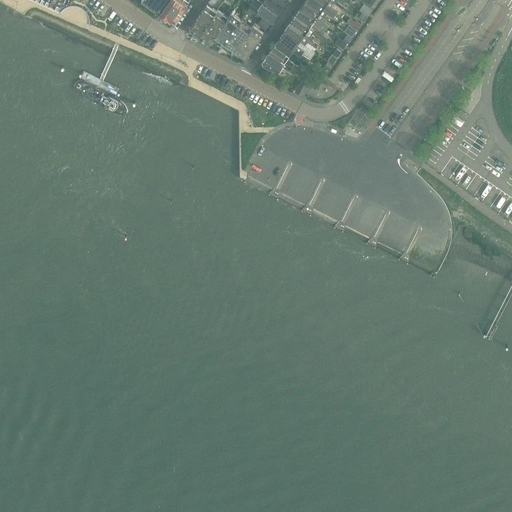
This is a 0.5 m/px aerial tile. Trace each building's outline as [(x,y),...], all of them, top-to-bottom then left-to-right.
[(141,0),(157,12),(166,0),(141,0)] [(173,23),(173,24),(189,2),(186,0),(168,0),(159,13),(167,19),(167,21),(170,23),(173,23)] [(252,0),(250,4),(272,20),(277,13),(259,0),(252,0)] [(259,0),(277,13),(282,6),(273,0),(259,0)] [(306,0),(304,3),(325,17),(327,14),(333,18),(335,15),(314,0),(306,0)] [(314,0),(335,15),(338,11),(332,7),(335,4),(329,0),(314,0)] [(299,10),(326,28),(328,25),(322,20),(325,17),(304,3),(299,10)] [(198,38),(200,36),(216,11),(207,4),(188,31),(189,31),(189,33),(192,35),(194,35),(198,38)] [(209,42),(213,38),(228,15),(218,8),(216,11),(200,36),(200,38),(203,40),(205,40),(209,42)] [(294,17),(309,27),(312,24),(323,32),(326,28),(299,10),(294,17)] [(218,42),(221,45),(221,44),(223,44),(241,19),(230,12),(228,15),(213,38),(217,40),(218,40),(218,42)] [(364,22),(368,17),(363,14),(359,19),(364,22)] [(257,24),(265,30),(272,21),(264,15),(257,24)] [(349,15),(341,27),(354,36),(362,23),(349,15)] [(289,24),(316,42),(318,39),(312,35),(314,31),(309,27),(294,17),(289,24)] [(234,52),(235,51),(252,27),(241,19),(223,44),(223,45),(227,48),(228,47),(228,48),(228,50),(231,52),(233,52),(234,52)] [(284,31),(305,46),(308,42),(316,48),(318,44),(316,42),(289,24),(284,31)] [(240,55),(243,57),(245,57),(246,57),(264,32),(254,25),(252,27),(235,51),(239,54),(239,53),(240,53),(240,55)] [(305,46),(284,31),(279,38),(306,57),(310,60),(315,52),(305,46)] [(344,47),(352,38),(346,33),(338,42),(344,47)] [(306,57),(279,38),(274,45),(289,55),(292,52),(304,60),(306,57)] [(284,62),(292,68),(296,71),(299,67),(287,59),(289,55),(274,45),(270,51),(284,62)] [(284,62),(270,51),(263,61),(263,64),(268,67),(278,72),(284,62)] [(296,92),(302,95),(308,84),(302,81),(296,92)]
